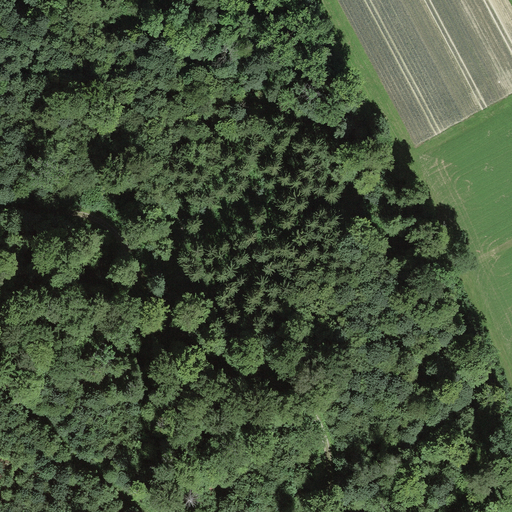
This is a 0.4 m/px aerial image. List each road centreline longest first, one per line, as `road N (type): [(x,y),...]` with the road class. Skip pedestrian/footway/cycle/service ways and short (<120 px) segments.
road 1 (track): [(325,511),(314,434),(286,388),(183,320),(122,231),(89,210),(0,186)]
road 2 (track): [(149,511),(0,385)]
